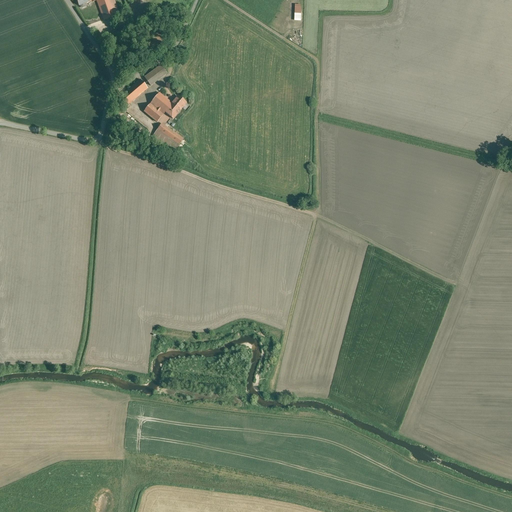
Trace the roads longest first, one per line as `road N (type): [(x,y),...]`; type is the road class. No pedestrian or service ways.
road 1 (unclassified): [(113,87),(103,131),(87,143),(0,120)]
road 2 (unclassified): [(197,0),(169,50),(113,87)]
